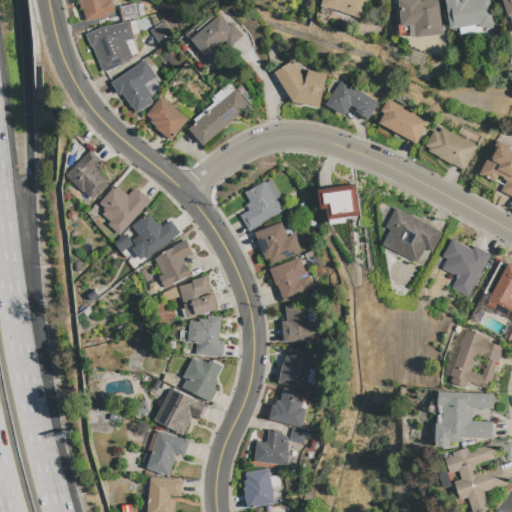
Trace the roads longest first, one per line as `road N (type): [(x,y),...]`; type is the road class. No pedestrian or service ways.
road 1 (tertiary): [(218,511),(220,458),(251,379),(247,300),(234,263),(185,191),(89,111),(47,0)]
road 2 (motorway): [(60,511),(60,452),(34,274),(18,0)]
road 3 (residential): [(185,191),(238,152),(299,137),(384,163),(511,232)]
road 4 (motorway): [(56,511),(26,389),(0,221)]
